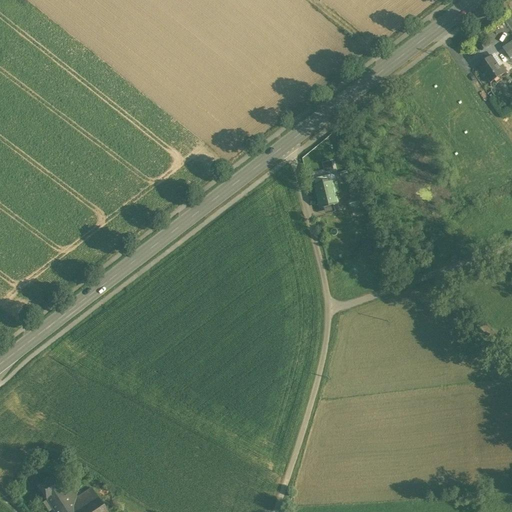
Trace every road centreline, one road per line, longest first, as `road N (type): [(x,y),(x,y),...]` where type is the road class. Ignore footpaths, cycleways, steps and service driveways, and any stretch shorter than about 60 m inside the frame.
road 1 (unclassified): [(278,511),(315,390),(328,308),(284,146)]
road 2 (primary): [(0,364),(284,146)]
road 3 (primary): [(284,146),(475,0)]
